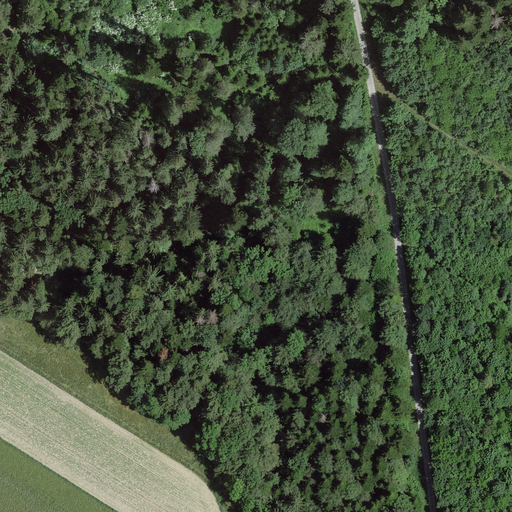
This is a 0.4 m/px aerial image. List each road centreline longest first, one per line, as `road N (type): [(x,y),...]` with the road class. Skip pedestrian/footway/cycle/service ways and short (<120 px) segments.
road 1 (unclassified): [(433,511),(392,201),(353,0)]
road 2 (track): [(369,74),(511,173)]
